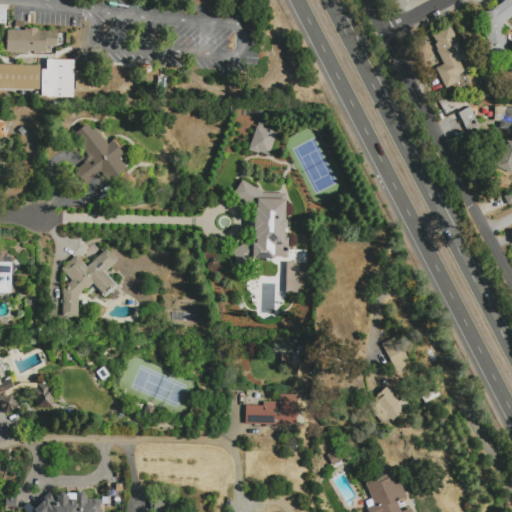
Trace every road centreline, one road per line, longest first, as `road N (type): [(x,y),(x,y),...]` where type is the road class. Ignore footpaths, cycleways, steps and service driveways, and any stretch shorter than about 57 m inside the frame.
road 1 (trunk): [(299,0),(511,397)]
road 2 (trunk): [(511,350),(334,0)]
road 3 (residential): [(368,0),(511,281)]
road 4 (residential): [(237,467),(220,444),(46,440),(0,449)]
road 5 (residential): [(459,394),(406,293),(380,300),(370,359)]
